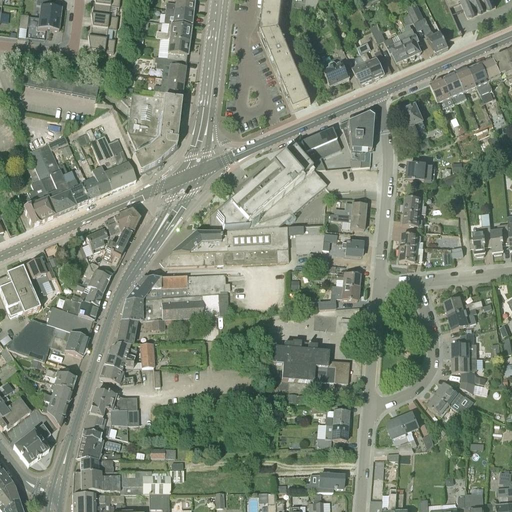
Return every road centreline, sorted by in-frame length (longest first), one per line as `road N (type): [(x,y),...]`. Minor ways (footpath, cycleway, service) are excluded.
road 1 (tertiary): [(57,497),(118,299),(191,173)]
road 2 (secondary): [(0,256),(191,173)]
road 3 (unclassified): [(377,284),(387,149),(375,95)]
road 4 (unclassified): [(367,404),(410,394),(429,376),(433,338),(415,281)]
road 5 (unknown): [(86,385),(144,394),(250,385)]
road 6 (tertiary): [(375,95),(511,36)]
road 7 (residential): [(81,0),(74,60),(0,47)]
road 8 (tertiary): [(252,148),(375,95)]
road 9 (unclassified): [(367,404),(377,284)]
